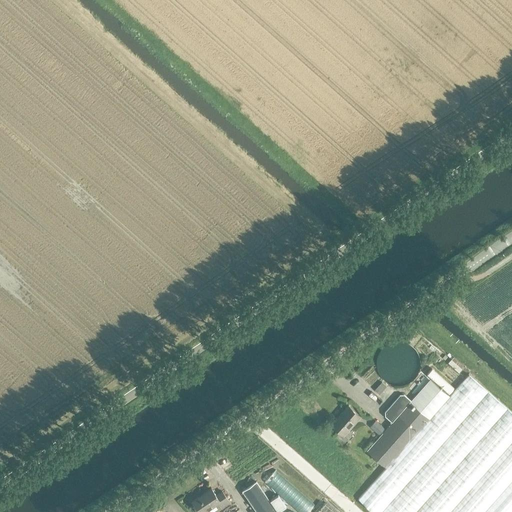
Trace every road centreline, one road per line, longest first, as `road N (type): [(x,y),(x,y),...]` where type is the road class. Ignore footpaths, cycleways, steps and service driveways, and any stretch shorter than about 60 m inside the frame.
road 1 (unclassified): [(0,485),(511,135)]
road 2 (tertiary): [(114,511),(511,239)]
